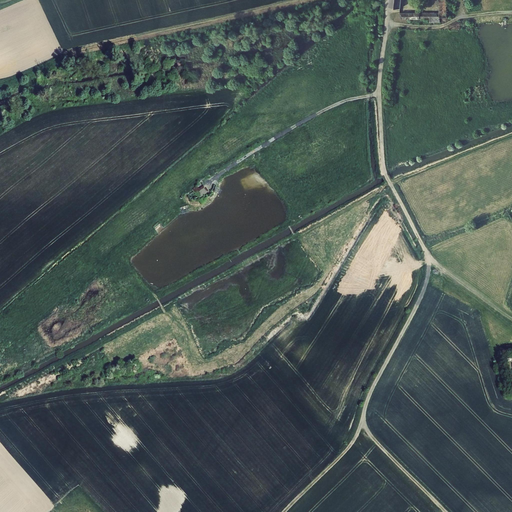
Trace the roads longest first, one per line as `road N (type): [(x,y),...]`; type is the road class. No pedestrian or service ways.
road 1 (track): [(443,511),(360,426),(366,396),(425,275),(383,170),(377,93),(385,0)]
road 2 (track): [(377,93),(332,105),(217,175)]
